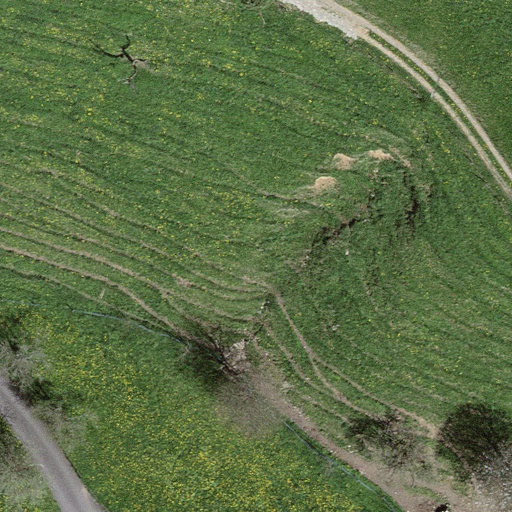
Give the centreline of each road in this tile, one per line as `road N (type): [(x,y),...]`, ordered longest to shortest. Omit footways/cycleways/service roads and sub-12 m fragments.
road 1 (track): [(511,199),(386,46),(299,0)]
road 2 (residential): [(85,511),(18,396),(0,382)]
